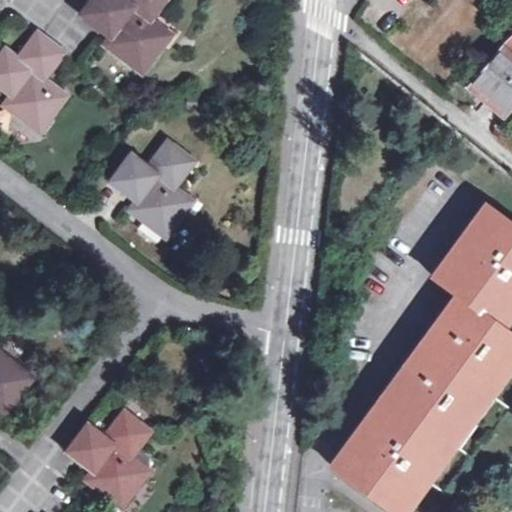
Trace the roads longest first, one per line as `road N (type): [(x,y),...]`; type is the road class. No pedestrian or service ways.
road 1 (unclassified): [(282,328),(325,0)]
road 2 (residential): [(282,328),(146,283),(0,172)]
road 3 (unclassified): [(260,511),(282,328)]
